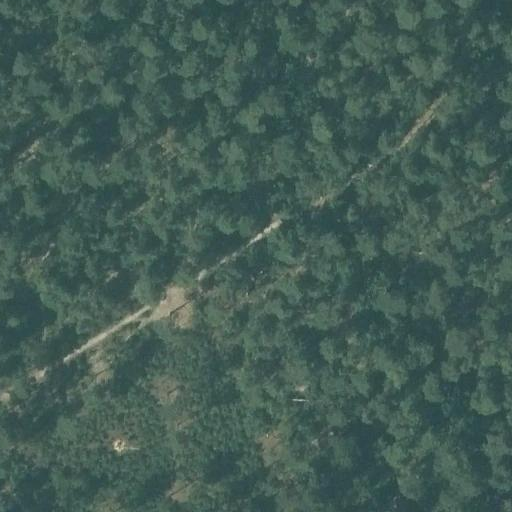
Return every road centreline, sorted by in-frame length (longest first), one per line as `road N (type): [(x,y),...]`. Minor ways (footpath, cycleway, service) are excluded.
road 1 (track): [(500,0),(466,40),(436,102),(383,157),(0,401)]
road 2 (track): [(509,511),(483,458),(403,346),(334,207),(266,0)]
